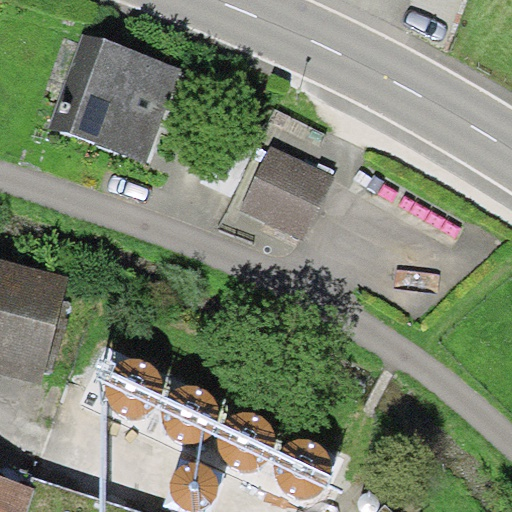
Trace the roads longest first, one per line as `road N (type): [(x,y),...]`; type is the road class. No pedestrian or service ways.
road 1 (residential): [(511,444),(323,304),(0,182)]
road 2 (secondary): [(223,0),(295,29),(511,149)]
